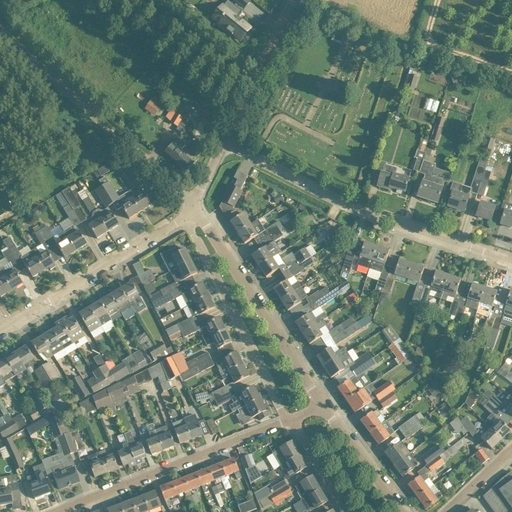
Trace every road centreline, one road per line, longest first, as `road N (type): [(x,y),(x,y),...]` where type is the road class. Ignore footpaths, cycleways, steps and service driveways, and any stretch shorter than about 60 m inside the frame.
road 1 (residential): [(511,261),(367,213),(225,142)]
road 2 (unclassified): [(191,206),(0,30)]
road 3 (residential): [(57,511),(292,421)]
road 4 (residential): [(320,403),(191,206)]
road 5 (residential): [(292,421),(182,217)]
road 6 (residential): [(0,330),(182,217)]
road 7 (residential): [(225,142),(292,0)]
road 8 (residential): [(402,511),(320,403)]
road 9 (track): [(511,75),(438,51),(427,35),(438,0)]
